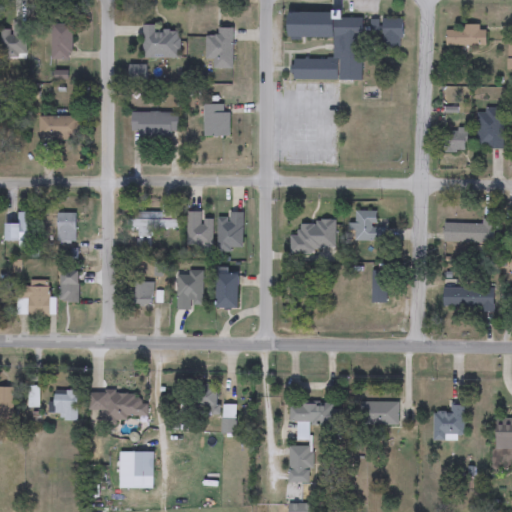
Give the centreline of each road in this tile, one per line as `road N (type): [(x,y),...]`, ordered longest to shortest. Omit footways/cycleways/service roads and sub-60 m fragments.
road 1 (tertiary): [(0,340),(511,345)]
road 2 (residential): [(0,181),(511,185)]
road 3 (residential): [(428,0),(416,344)]
road 4 (residential): [(266,344),(266,0)]
road 5 (residential): [(106,0),(110,342)]
